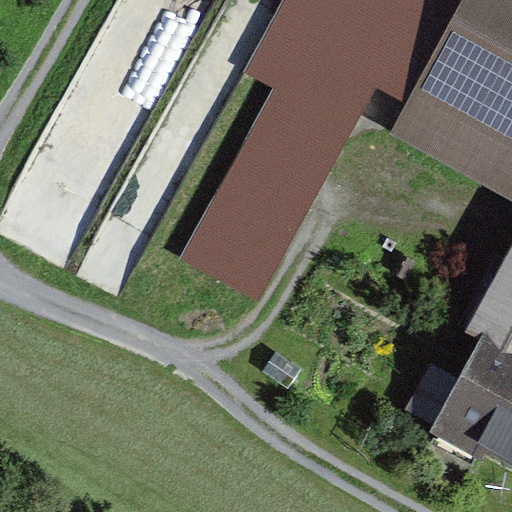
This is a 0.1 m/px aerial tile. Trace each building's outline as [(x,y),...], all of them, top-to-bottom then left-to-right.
[(144,73),(137,101),(183,112),(210,0),(127,0),(112,65),(144,73)] [(475,0),(301,0),(260,77),(279,88),(188,257),(272,302),(389,85),(420,102),(475,0)] [(511,0),(475,0),(420,102),(406,129),(511,187),(511,0)] [(511,275),(485,324),(511,338),(511,275)] [(511,339),(502,334),(453,424),(511,456),(511,339)]
